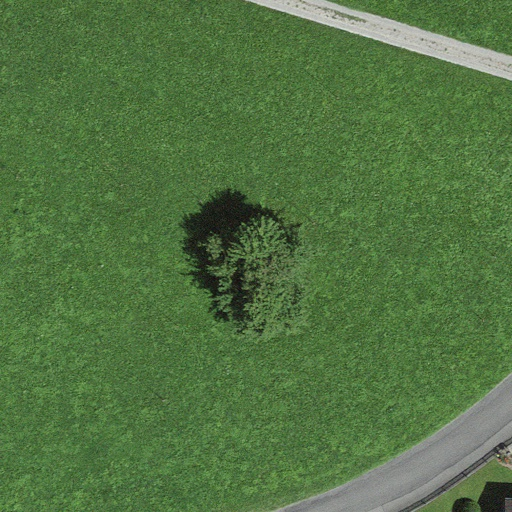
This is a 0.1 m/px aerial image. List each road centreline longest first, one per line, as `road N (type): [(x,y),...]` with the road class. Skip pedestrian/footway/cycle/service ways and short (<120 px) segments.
road 1 (track): [(259,0),(511,72)]
road 2 (residential): [(511,402),(438,456),(335,511)]
